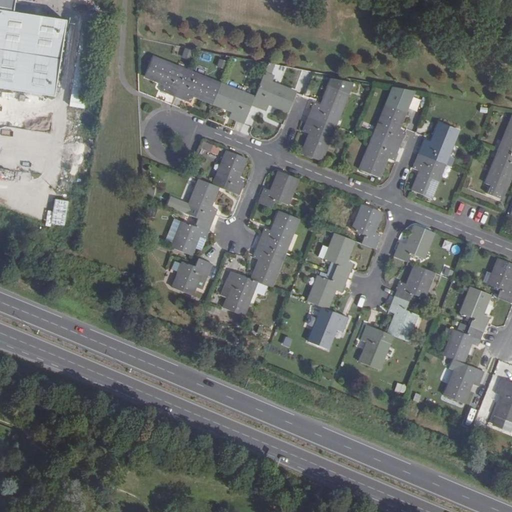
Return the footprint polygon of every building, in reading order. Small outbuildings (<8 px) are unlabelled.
[(0,0),(0,88),(53,96),(64,21),(11,13),(12,0),(0,0)] [(86,107),(98,33),(84,31),(73,105),(86,107)] [(149,40),(140,38),(138,46),(148,48),(149,40)] [(162,92),(177,98),(187,72),(153,58),(145,77),(164,85),(162,92)] [(217,66),(225,69),(228,62),(220,59),(217,66)] [(187,72),(177,98),(191,103),(194,96),(214,104),(221,85),(187,72)] [(314,104),(309,117),(334,127),(351,83),(332,79),(321,106),(314,104)] [(261,80),(254,98),(251,106),(266,112),(269,105),(288,112),(296,94),(261,80)] [(230,119),(244,125),(249,112),(251,106),(254,98),(221,85),(214,104),(232,112),(230,119)] [(374,137),(400,147),(406,132),(399,129),(407,110),(414,92),(394,88),(388,103),(374,137)] [(334,127),(309,117),(303,132),(310,135),(302,154),(320,161),(334,127)] [(511,120),(500,150),(511,155),(511,120)] [(425,139),(419,154),(444,164),(458,131),(440,123),(432,142),(425,139)] [(394,161),(400,147),(374,137),(361,170),(380,178),(388,159),(394,161)] [(205,144),(203,150),(218,154),(220,149),(205,144)] [(511,173),(511,155),(500,150),(486,184),(491,186),(488,194),(501,199),(511,173)] [(213,186),(217,188),(238,197),(245,181),(237,178),(244,159),(226,151),(216,177),(213,186)] [(444,164),(419,154),(413,168),(420,171),(413,190),(431,198),(444,164)] [(263,188),(257,203),(271,209),(275,200),(285,204),(296,179),(277,172),(269,191),(263,188)] [(197,219),(211,224),(215,215),(217,210),(209,207),(217,188),(213,186),(199,180),(185,214),(197,219)] [(64,228),(69,201),(55,198),(49,224),(64,228)] [(361,244),(375,250),(381,235),(374,232),(381,213),(363,206),(353,231),(364,236),(361,244)] [(258,243),(283,253),(297,219),(278,211),(270,231),(264,228),(260,236),(258,243)] [(198,236),(205,239),(211,224),(197,219),(194,227),(182,223),(172,248),(190,256),(198,236)] [(400,243),(394,257),(408,263),(411,255),(422,259),(433,234),(415,226),(407,246),(400,243)] [(333,273),(347,279),(351,269),(353,264),(346,261),(354,242),(336,234),(330,249),(325,260),(336,265),(333,273)] [(256,281),(270,287),(283,253),(258,243),(252,257),(259,260),(251,279),(256,281)] [(318,257),(325,260),(330,249),(323,246),(318,257)] [(179,270),(183,262),(174,259),(171,267),(179,270)] [(206,279),(212,264),(198,259),(194,267),(183,262),(179,270),(172,288),(191,295),(199,276),(206,279)] [(486,294),(490,296),(511,304),(511,301),(511,287),(510,286),(511,281),(511,264),(500,260),(489,285),(486,294)] [(394,297),(408,303),(411,295),(423,299),(433,273),(415,266),(407,285),(400,282),(398,288),(394,297)] [(256,281),(251,279),(230,271),(224,286),(226,287),(231,289),(228,297),(224,309),(242,316),(256,281)] [(319,276),(309,302),(327,310),(334,290),(341,293),(347,279),(333,273),(330,281),(319,276)] [(481,292),(486,294),(489,285),(484,283),(481,292)] [(223,295),(228,297),(231,289),(226,287),(223,295)] [(469,327),(483,333),(487,323),(489,318),(482,315),(490,296),(486,294),(481,292),(472,289),(461,314),(472,319),(469,327)] [(393,335),(406,341),(417,315),(405,311),(408,303),(394,297),(388,312),(396,314),(388,333),(393,335)] [(348,318),(347,317),(334,312),(330,320),(320,317),(310,342),(328,350),(336,330),(343,333),(348,318)] [(388,333),(381,330),(380,331),(367,326),(360,340),(363,341),(360,348),(365,350),(360,363),(378,371),(393,335),(388,333)] [(471,344),(477,347),(483,333),(469,327),(465,335),(455,330),(445,357),(463,364),(471,344)] [(484,372),(483,372),(469,366),(466,375),(456,371),(445,396),(464,404),(472,384),(479,387),(484,372)] [(511,383),(503,380),(502,379),(496,394),(503,397),(495,416),(511,423),(511,383)] [(397,383),(395,390),(405,393),(407,386),(397,383)]
